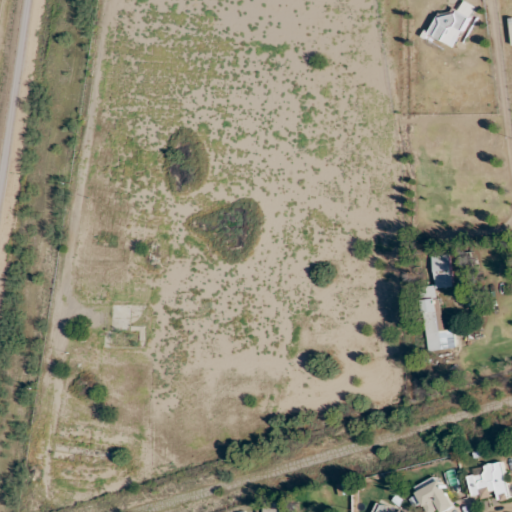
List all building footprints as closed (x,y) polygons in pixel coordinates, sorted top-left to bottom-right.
[(455,47),(476,7),(465,1),(461,8),(454,4),(448,16),(441,12),(429,34),(455,47)] [(433,256),(436,288),(452,286),(450,255),(433,256)] [(436,348),(456,348),(456,330),(440,330),(440,299),(426,299),(426,334),(436,334),(436,348)] [(497,492),(499,500),(511,498),(503,463),(467,471),(473,497),(497,492)] [(428,511),(442,511),(455,506),(438,475),(415,487),(428,511)] [(265,502),(264,511),(289,511),(290,502),(265,502)] [(398,511),(377,502),(372,511),(398,511)]
